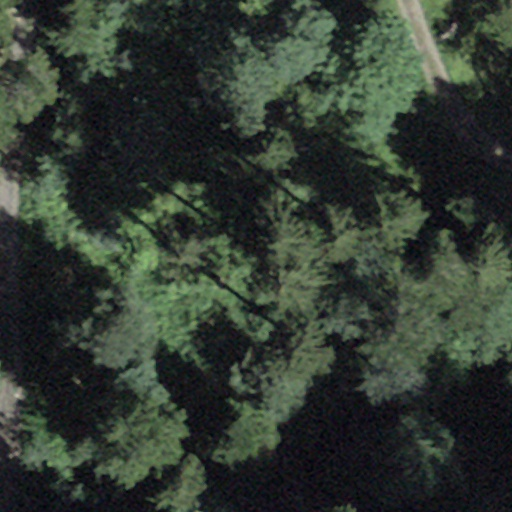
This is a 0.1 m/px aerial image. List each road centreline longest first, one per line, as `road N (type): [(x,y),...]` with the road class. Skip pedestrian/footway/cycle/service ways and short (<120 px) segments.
road 1 (track): [(0,494),(15,395),(11,298),(24,39),(34,0)]
road 2 (track): [(411,0),(432,71),(464,119),(511,161)]
